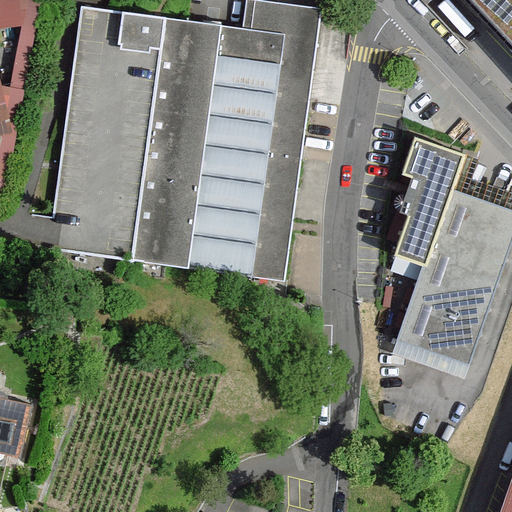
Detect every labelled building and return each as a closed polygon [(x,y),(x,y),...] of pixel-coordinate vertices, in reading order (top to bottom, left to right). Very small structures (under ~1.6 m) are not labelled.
[(0,0),(0,48),(10,0),(0,0)] [(511,0),(476,0),(511,33),(511,0)] [(281,282),(316,10),(243,1),(239,29),(158,18),(127,262),(281,282)] [(467,365),(511,235),(511,211),(450,190),(462,155),(412,138),(401,172),(409,175),(396,212),(404,215),(390,256),(420,267),(395,340),(467,365)] [(511,511),(511,476),(499,511),(511,511)]
